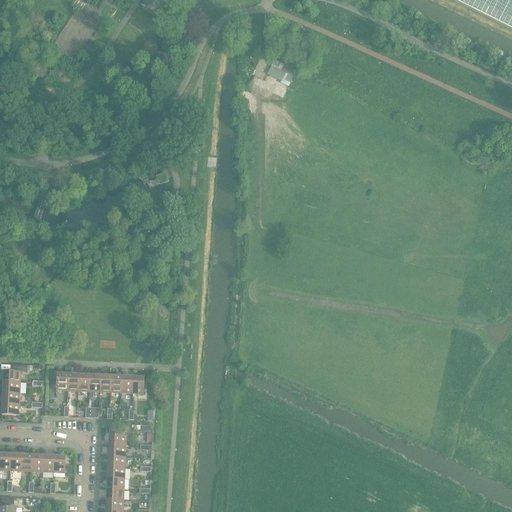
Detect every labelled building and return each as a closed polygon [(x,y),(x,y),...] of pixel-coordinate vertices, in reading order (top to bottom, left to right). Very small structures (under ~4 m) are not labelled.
[(168,0),(145,0),(142,5),(158,16),(168,0)] [(511,0),(450,0),(511,30),(511,0)] [(161,47),(160,44),(159,41),(156,39),(152,38),(149,39),(146,40),(144,43),(143,47),(144,49),(145,53),(148,55),(152,56),(155,55),(158,54),(160,51),(160,49),(161,47)] [(291,81),(296,68),(275,61),(272,68),(288,74),(287,79),(291,81)] [(127,67),(121,72),(124,76),(130,72),(127,67)] [(164,173),(156,177),(161,185),(169,182),(164,173)] [(3,372),(3,383),(20,384),(20,372),(3,372)] [(56,391),(67,392),(68,374),(57,374),(56,391)] [(79,375),(68,374),(67,392),(78,392),(79,375)] [(90,375),(79,375),(78,392),(89,393),(90,375)] [(100,376),(90,375),(89,393),(100,393),(100,376)] [(111,376),(100,376),(100,393),(110,394),(111,376)] [(122,377),(111,376),(110,394),(121,394),(122,377)] [(133,377),(122,377),(121,394),(132,395),(133,377)] [(144,378),(133,377),(132,395),(143,395),(144,378)] [(20,384),(3,383),(2,394),(20,394),(20,384)] [(20,394),(2,394),(2,404),(19,405),(20,394)] [(19,416),(19,405),(2,404),(1,416),(19,416)] [(90,414),(90,419),(98,419),(99,409),(90,409),(90,414)] [(109,429),(108,447),(126,448),(126,436),(124,436),(124,430),(109,429)] [(126,448),(108,447),(108,458),(125,458),(126,448)] [(0,471),(10,472),(11,454),(0,453),(0,471)] [(22,455),(11,454),(10,472),(21,472),(22,455)] [(32,455),(22,455),(21,472),(32,473),(32,455)] [(43,456),(32,455),(32,473),(42,473),(43,456)] [(54,456),(43,456),(42,473),(53,474),(54,456)] [(65,457),(54,456),(53,474),(64,474),(65,457)] [(125,458),(108,458),(107,468),(125,469),(125,458)] [(125,469),(107,468),(107,479),(124,480),(125,469)] [(124,480),(107,479),(106,490),(124,491),(124,480)] [(124,491),(106,490),(106,501),(123,502),(124,491)] [(122,511),(123,502),(106,501),(105,511),(114,511),(122,511)]
